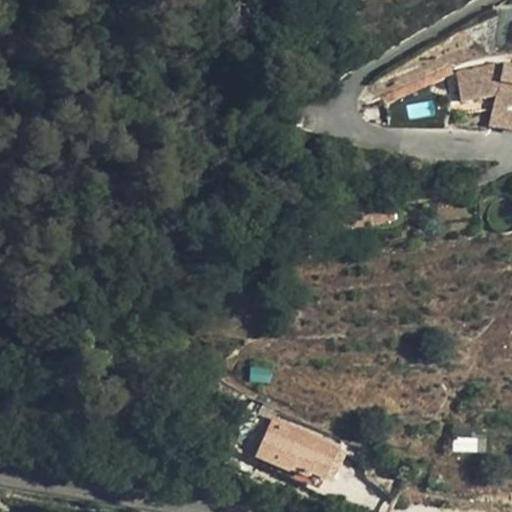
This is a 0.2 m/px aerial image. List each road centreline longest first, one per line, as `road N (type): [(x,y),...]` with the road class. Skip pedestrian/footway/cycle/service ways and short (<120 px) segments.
road 1 (residential): [(511,155),(366,129),(351,121),(345,101),(359,76),(487,0)]
road 2 (residential): [(209,511),(0,474)]
